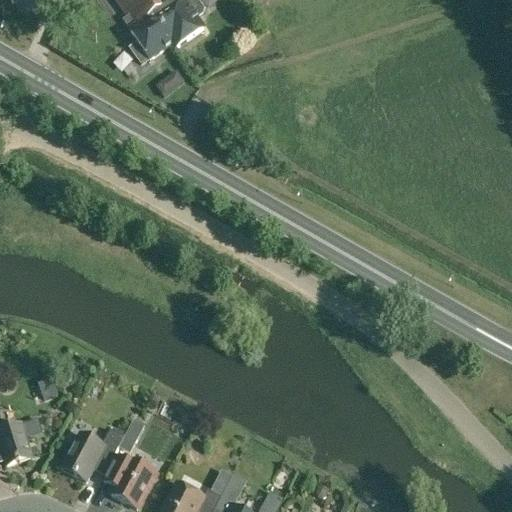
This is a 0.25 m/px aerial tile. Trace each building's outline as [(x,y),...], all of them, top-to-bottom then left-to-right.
[(113,0),(134,28),(129,33),(137,44),(129,50),(140,66),(148,59),(149,61),(171,45),(175,50),(203,31),(196,21),(202,17),(203,12),(198,4),(193,3),(186,8),(181,0),(180,0),(113,0)] [(0,449),(0,450),(6,469),(32,461),(23,434),(6,424),(0,426),(0,449)] [(141,433),(132,428),(125,442),(134,447),(141,433)] [(118,430),(115,435),(110,432),(102,448),(80,436),(61,472),(86,485),(101,457),(112,463),(127,435),(118,430)] [(136,511),(156,477),(129,463),(128,465),(118,459),(107,480),(117,486),(111,498),(136,511)] [(214,511),(221,501),(208,493),(204,500),(177,486),(162,511),(214,511)]
